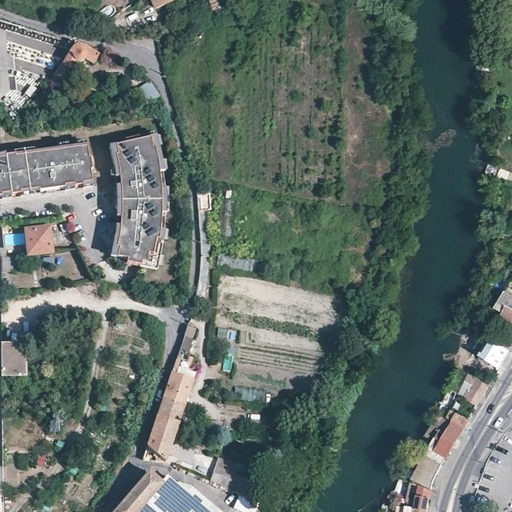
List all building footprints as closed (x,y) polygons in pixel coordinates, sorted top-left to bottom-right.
[(192,15),(194,21),(202,19),(200,13),(192,15)] [(154,30),(155,33),(171,28),(168,19),(153,24),(154,30)] [(75,45),(73,46),(57,72),(65,77),(76,59),(79,60),(81,60),(84,58),(84,57),(93,63),(98,55),(82,45),(80,44),(78,44),(75,45)] [(147,104),(160,97),(152,81),(138,87),(147,104)] [(35,105),(41,97),(35,94),(30,102),(35,105)] [(151,135),(112,144),(114,152),(116,160),(118,170),(119,179),(120,188),(120,195),(120,203),(120,212),(120,224),(119,235),(116,245),(113,261),(156,271),(160,252),(163,241),(164,227),(165,215),(165,192),(164,184),(162,176),(160,168),(158,159),(155,147),(151,135)] [(0,200),(92,188),(90,172),(91,172),(90,160),(88,160),(87,148),(78,149),(77,148),(0,157),(0,200)] [(26,230),(28,256),(51,254),(49,228),(26,230)] [(271,260),(269,276),(282,278),(283,267),(287,267),(287,262),(271,260)] [(511,297),(504,293),(495,309),(502,313),(506,305),(511,308),(511,297)] [(485,304),(483,307),(492,312),(495,309),(485,304)] [(502,347),(510,351),(511,348),(511,308),(506,305),(502,313),(500,317),(511,324),(509,329),(511,330),(504,343),(490,335),(488,334),(487,336),(502,347)] [(188,326),(184,337),(191,339),(195,328),(188,326)] [(479,356),(484,347),(475,342),(471,351),(479,356)] [(23,361),(23,345),(1,345),(1,378),(23,378),(23,361)] [(492,364),(500,368),(510,351),(502,347),(492,364)] [(158,417),(178,424),(190,389),(198,366),(177,359),(158,417)] [(485,372),(480,380),(490,385),(494,378),(485,372)] [(466,397),(467,399),(477,405),(490,385),(480,380),(469,375),(466,382),(474,386),(471,391),(468,391),(466,397)] [(451,422),(453,423),(464,427),(468,420),(456,413),(451,422)] [(163,462),(164,462),(178,424),(158,417),(151,436),(145,455),(147,456),(148,453),(156,455),(154,462),(163,462)] [(433,457),(444,462),(464,427),(453,423),(446,434),(440,431),(429,448),(435,451),(433,457)] [(212,434),(224,435),(224,427),(213,426),(212,434)] [(432,490),(434,482),(442,465),(425,455),(411,481),(425,488),(432,490)] [(210,482),(229,491),(241,497),(253,502),(257,492),(249,488),(252,480),(241,475),(244,468),(221,457),(210,482)] [(195,511),(200,506),(167,477),(161,483),(151,474),(116,511),(195,511)] [(416,504),(429,506),(432,490),(425,488),(420,486),(416,504)] [(259,511),(260,511),(263,506),(253,502),(241,497),(239,503),(259,511)] [(405,511),(427,511),(429,506),(416,504),(408,503),(405,511)]
